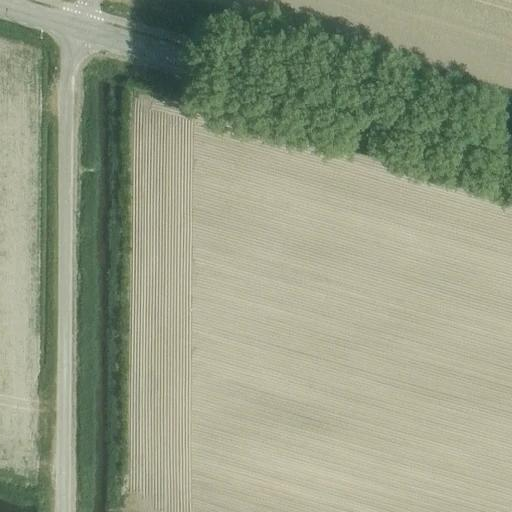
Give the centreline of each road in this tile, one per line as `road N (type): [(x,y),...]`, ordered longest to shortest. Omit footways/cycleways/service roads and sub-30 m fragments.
road 1 (unclassified): [(66,511),(67,67),(79,31)]
road 2 (secondary): [(511,157),(79,31)]
